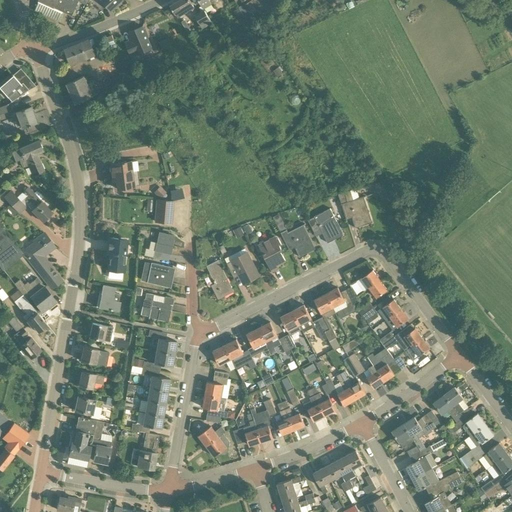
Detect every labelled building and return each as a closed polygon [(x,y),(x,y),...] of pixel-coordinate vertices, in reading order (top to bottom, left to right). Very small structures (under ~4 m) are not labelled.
[(72,17),(79,0),(87,5),(89,0),(39,0),(38,2),(47,6),(72,17)] [(123,0),(102,0),(101,1),(111,12),(123,0)] [(188,0),(180,0),(170,6),(175,14),(178,19),(194,9),(192,4),(188,0)] [(198,0),(203,9),(217,0),(198,0)] [(251,1),(243,5),(251,20),(254,18),(252,14),(257,12),(251,1)] [(194,16),(202,30),(212,24),(204,10),(194,16)] [(137,53),(137,55),(152,49),(147,38),(148,36),(145,31),(144,30),(142,27),(128,33),(131,40),(125,43),(130,56),(137,53)] [(112,36),(103,39),(105,44),(114,41),(112,36)] [(95,56),(93,49),(89,40),(65,49),(71,65),(95,56)] [(0,86),(0,88),(5,95),(7,98),(21,86),(21,85),(22,84),(28,91),(35,87),(25,75),(18,82),(12,76),(0,86)] [(76,104),(92,97),(99,94),(93,82),(87,85),(83,77),(67,84),(76,104)] [(0,115),(10,112),(7,105),(0,107),(0,115)] [(22,128),(27,126),(28,126),(28,127),(30,126),(30,125),(37,123),(36,122),(30,108),(31,108),(31,107),(16,113),(22,128)] [(29,165),(30,168),(33,176),(43,171),(36,154),(42,152),(38,141),(11,153),(15,162),(19,161),(23,168),(29,165)] [(117,190),(127,188),(133,187),(130,162),(110,165),(112,183),(116,182),(117,190)] [(162,185),(154,189),(158,196),(166,193),(162,185)] [(182,186),(170,189),(172,199),(184,196),(182,186)] [(28,207),(35,215),(42,222),(52,213),(41,202),(27,187),(22,192),(26,196),(20,202),(10,190),(3,198),(10,205),(18,214),(19,215),(21,213),(28,207)] [(352,218),(352,219),(355,229),(356,229),(355,226),(371,221),(363,197),(353,201),(350,191),(338,194),(346,220),(352,218)] [(173,201),(157,200),(155,222),(171,223),(173,201)] [(340,233),(336,224),(335,222),(336,222),(330,209),(314,217),(323,235),(327,244),(334,240),(332,238),(340,233)] [(314,248),(309,239),(302,225),(288,233),(286,230),(280,233),(289,251),(295,248),(300,258),(300,257),(299,255),(314,248)] [(0,267),(3,271),(22,255),(23,255),(20,251),(0,226),(0,267)] [(23,255),(22,255),(25,258),(26,257),(51,289),(61,281),(42,256),(55,247),(44,233),(34,241),(35,242),(26,249),(25,247),(20,251),(23,255)] [(168,261),(169,255),(170,255),(172,246),(171,246),(173,236),(159,233),(156,243),(154,251),(153,258),(168,261)] [(259,245),(267,263),(272,272),(278,268),(277,266),(285,261),(279,251),(281,250),(279,246),(280,246),(280,244),(278,239),(276,238),(275,239),(275,237),(264,243),(262,241),(260,243),(260,245),(259,245)] [(108,271),(118,272),(123,272),(126,243),(117,242),(118,239),(108,238),(107,254),(109,254),(108,271)] [(234,278),(239,276),(243,284),(258,276),(247,254),(227,264),(234,278)] [(221,259),(215,262),(207,267),(216,285),(213,287),(212,286),(218,299),(233,292),(220,267),(224,265),(221,259)] [(151,264),(149,274),(147,283),(170,287),(173,273),(172,273),(173,269),(151,264)] [(369,288),(380,280),(372,271),(362,278),(369,288)] [(14,285),(19,291),(23,296),(39,316),(37,313),(41,311),(43,313),(56,302),(50,294),(37,278),(29,285),(27,283),(24,286),(19,280),(14,285)] [(380,280),(369,288),(376,298),(387,290),(380,280)] [(114,288),(112,287),(102,285),(100,294),(101,295),(98,308),(118,312),(120,303),(112,301),(114,288)] [(351,287),(346,290),(352,303),(357,300),(351,287)] [(338,288),(326,294),(333,308),(336,315),(348,309),(347,305),(352,303),(346,290),(340,293),(338,288)] [(336,315),(333,308),(326,294),(314,300),(321,314),(327,311),(331,318),(336,315)] [(15,302),(21,309),(22,308),(27,314),(23,317),(27,321),(26,322),(31,329),(33,327),(37,333),(41,329),(43,329),(45,328),(45,326),(46,325),(39,316),(23,296),(15,302)] [(173,299),(165,297),(164,303),(151,300),(148,318),(168,322),(170,312),(171,312),(173,299)] [(386,321),(401,310),(394,300),(378,311),(386,321)] [(362,316),(373,308),(370,303),(358,311),(362,316)] [(318,320),(313,323),(304,305),(292,311),(302,330),(303,333),(315,327),(321,340),(327,338),(318,320)] [(373,308),(362,316),(365,321),(377,313),(373,308)] [(397,327),(400,325),(408,319),(401,310),(386,321),(393,331),(397,327)] [(302,330),(292,311),(280,317),(287,331),(293,328),(296,333),(302,330)] [(323,317),(318,320),(327,338),(333,350),(340,346),(336,339),(337,338),(332,329),(330,330),(323,317)] [(113,328),(102,325),(92,323),(89,338),(109,342),(110,341),(112,340),(113,336),(111,334),(113,328)] [(265,342),(277,336),(270,323),(258,329),(265,342)] [(383,345),(389,353),(394,360),(397,357),(390,347),(398,342),(405,351),(422,339),(415,329),(411,324),(394,337),(383,345)] [(13,337),(24,351),(30,359),(32,358),(36,355),(36,354),(41,351),(23,328),(13,337)] [(246,335),(253,348),(259,345),(264,354),(265,353),(267,357),(271,355),(265,342),(258,329),(246,335)] [(380,340),(383,345),(394,337),(391,332),(380,340)] [(289,335),(284,337),(290,350),(296,347),(289,335)] [(285,352),(290,350),(284,337),(279,340),(285,352)] [(356,338),(344,345),(346,349),(358,343),(356,338)] [(158,339),(156,351),(174,355),(176,342),(158,339)] [(405,351),(406,353),(412,361),(429,348),(422,339),(405,351)] [(251,370),(257,367),(250,354),(245,357),(236,340),(224,346),(231,359),(234,364),(245,358),(251,370)] [(231,359),(224,346),(213,352),(220,365),(231,359)] [(108,353),(93,349),(83,347),(80,361),(103,366),(105,356),(108,357),(108,353)] [(156,351),(154,364),(160,365),(171,367),(174,355),(156,351)] [(354,353),(348,357),(359,375),(365,372),(354,353)] [(377,361),(372,354),(367,357),(373,365),(384,382),(394,375),(401,370),(394,360),(389,353),(377,361)] [(394,360),(401,370),(406,366),(399,356),(397,357),(394,360)] [(359,375),(348,357),(344,360),(354,378),(359,375)] [(366,378),(368,380),(374,389),(384,382),(373,365),(368,368),(372,374),(366,378)] [(215,371),(214,377),(228,379),(229,374),(215,371)] [(95,375),(91,374),(81,372),(78,386),(92,389),(94,383),(102,385),(104,376),(95,375)] [(344,372),(340,374),(355,400),(365,394),(359,382),(353,386),(348,378),(347,378),(344,372)] [(338,394),(339,397),(344,406),(355,400),(340,374),(336,376),(344,391),(338,394)] [(169,379),(158,377),(152,376),(149,389),(167,392),(169,379)] [(214,377),(213,383),(207,382),(205,395),(220,398),(223,385),(227,385),(228,379),(214,377)] [(326,382),(327,384),(331,392),(336,390),(330,379),(326,382)] [(331,392),(327,384),(322,386),(326,395),(331,392)] [(315,388),(311,390),(324,416),(335,411),(329,399),(324,402),(320,393),(318,394),(315,388)] [(444,396),(452,406),(462,419),(464,418),(471,413),(467,408),(464,410),(458,402),(463,398),(455,388),(444,396)] [(165,404),(167,392),(149,389),(147,401),(165,404)] [(294,407),(300,404),(293,389),(287,392),(294,407)] [(308,410),(309,413),(314,422),(324,416),(311,390),(307,391),(310,397),(309,398),(313,407),(308,410)] [(208,409),(207,415),(221,417),(227,418),(228,412),(224,412),(225,403),(220,402),(220,398),(205,395),(203,408),(208,409)] [(102,402),(87,398),(78,396),(74,411),(84,413),(91,414),(91,418),(98,420),(102,402)] [(106,396),(104,405),(113,407),(115,398),(106,396)] [(456,423),(460,420),(462,419),(452,406),(444,396),(433,404),(441,415),(447,411),(456,423)] [(264,402),(270,416),(277,413),(271,399),(264,402)] [(163,417),(165,404),(147,401),(145,413),(163,417)] [(305,426),(301,417),(299,414),(293,416),(290,408),(289,408),(286,401),(282,403),(293,431),(305,426)] [(282,435),(293,431),(282,403),(278,405),(281,411),(279,412),(283,420),(277,423),(282,435)] [(251,413),(261,442),(273,439),(269,429),(274,427),(270,416),(265,417),(266,419),(260,421),(256,409),(251,411),(251,413)] [(431,411),(426,415),(433,424),(438,420),(431,411)] [(145,413),(143,426),(149,427),(160,429),(163,417),(145,413)] [(244,428),(239,429),(243,443),(248,441),(249,446),(261,442),(251,413),(247,415),(251,426),(250,426),(252,431),(245,433),(244,428)] [(470,436),(485,425),(477,414),(467,422),(467,423),(464,425),(460,420),(456,423),(451,427),(454,431),(462,426),(470,436)] [(221,417),(207,415),(206,421),(220,423),(221,417)] [(433,424),(426,415),(420,419),(420,420),(417,422),(414,417),(404,424),(414,441),(417,446),(420,452),(427,448),(416,432),(421,429),(426,436),(433,432),(432,431),(436,428),(433,424)] [(96,421),(88,419),(78,417),(76,427),(77,428),(75,437),(74,437),(92,441),(96,421)] [(91,444),(96,445),(93,461),(107,464),(110,448),(111,442),(99,440),(103,423),(96,421),(92,441),(91,444)] [(3,436),(10,442),(18,448),(29,435),(13,423),(3,436)] [(403,448),(414,441),(404,424),(392,432),(399,443),(403,448)] [(483,444),(485,442),(493,436),(485,425),(470,436),(469,437),(477,447),(463,457),(466,462),(482,450),(479,445),(482,443),(483,444)] [(198,436),(206,447),(226,432),(221,427),(215,432),(211,427),(198,436)] [(233,431),(236,440),(237,445),(243,443),(239,429),(233,431)] [(0,469),(1,470),(13,455),(18,448),(10,442),(4,448),(0,453),(0,431),(1,431),(0,430),(0,469)] [(226,432),(206,447),(214,457),(219,454),(225,454),(227,453),(229,442),(223,434),(226,432)] [(155,453),(157,443),(158,443),(159,435),(148,433),(145,433),(144,433),(143,441),(147,441),(145,451),(138,450),(133,449),(131,458),(139,459),(137,467),(153,470),(156,453),(155,453)] [(88,460),(91,444),(92,441),(74,437),(74,438),(75,438),(74,444),(71,443),(69,456),(88,460)] [(491,466),(507,454),(499,443),(488,451),(489,452),(486,455),(482,450),(466,462),(470,466),(477,461),(484,456),(491,466)] [(406,467),(413,479),(432,469),(425,456),(433,452),(430,446),(427,448),(420,452),(410,457),(413,463),(406,467)] [(420,452),(417,446),(407,452),(410,457),(420,452)] [(352,470),(363,464),(356,451),(345,457),(352,470)] [(511,474),(509,470),(511,467),(511,460),(507,454),(491,466),(499,475),(491,481),(495,486),(511,474)] [(345,457),(334,462),(341,475),(352,470),(345,457)] [(334,462),(324,468),(331,481),(341,475),(334,462)] [(331,481),(324,468),(313,474),(324,494),(328,492),(324,485),(331,481)] [(429,494),(451,482),(460,477),(457,472),(439,482),(432,468),(432,469),(413,479),(419,491),(425,488),(429,494)] [(495,486),(498,491),(505,485),(511,494),(511,474),(495,486)] [(367,495),(367,494),(376,489),(369,476),(365,478),(369,486),(363,488),(367,495)] [(277,484),(281,496),(295,491),(293,484),(301,482),(299,477),(277,484)] [(349,480),(345,482),(349,490),(353,487),(349,480)] [(426,503),(430,511),(438,511),(450,506),(447,500),(444,501),(441,496),(442,495),(441,494),(454,487),(451,482),(429,494),(432,500),(426,503)] [(299,503),(295,491),(281,496),(284,507),(299,503)] [(56,510),(66,511),(71,511),(73,504),(80,506),(81,500),(74,499),(74,498),(67,497),(67,499),(59,497),(56,510)] [(371,511),(379,511),(386,508),(381,497),(360,508),(362,511),(363,511),(370,509),(371,511)] [(284,507),(285,511),(301,511),(300,508),(316,503),(314,498),(306,501),(299,503),(284,507)] [(327,511),(335,511),(328,498),(322,501),(327,511)] [(505,499),(483,511),(507,511),(511,510),(505,499)]
